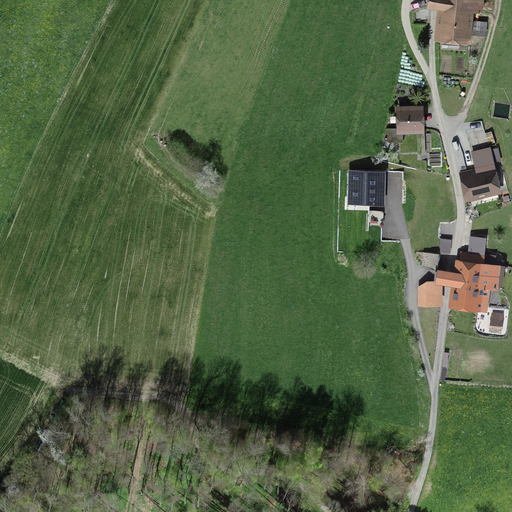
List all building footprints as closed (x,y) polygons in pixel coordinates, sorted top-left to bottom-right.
[(431,0),(431,7),(434,7),(442,8),(439,39),(471,41),(474,7),(484,8),(484,0),(431,0)] [(473,31),(487,31),(487,18),(474,18),(473,31)] [(428,131),(426,104),(398,106),(400,134),(428,131)] [(461,177),(468,202),(504,193),(492,148),(472,153),(478,173),(461,177)] [(389,172),(352,171),(350,204),(387,206),(389,172)] [(368,210),(368,224),(382,225),(382,211),(368,210)] [(456,282),(453,302),(487,307),(489,288),(495,289),(499,265),(482,263),(486,238),(471,236),(469,253),(461,252),(460,260),(457,259),(455,273),(439,271),(438,280),(442,281),(456,282)] [(442,237),(441,250),(448,251),(449,238),(442,237)] [(440,303),(442,281),(438,280),(422,281),(421,302),(440,303)] [(503,313),(493,312),(490,330),(500,332),(503,313)]
